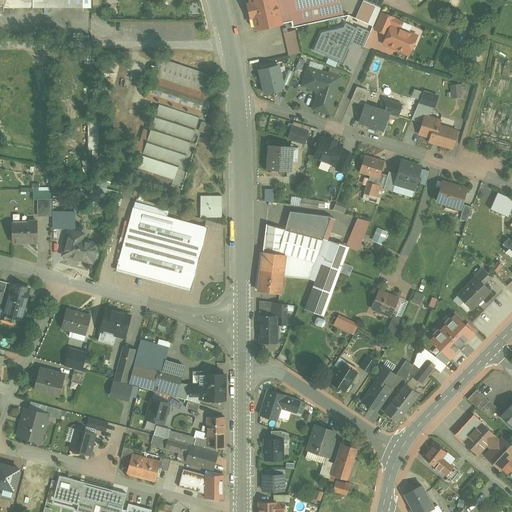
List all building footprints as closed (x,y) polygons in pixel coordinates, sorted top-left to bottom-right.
[(246,0),(253,27),(256,30),(282,24),(280,14),(276,0),(246,0)] [(276,0),(280,14),(339,1),(339,0),(276,0)] [(376,5),(364,0),(356,18),(368,23),(376,5)] [(280,14),(282,24),(291,22),(293,28),(343,17),(339,1),(280,14)] [(403,22),(382,13),(379,19),(390,23),(386,34),(388,35),(384,43),(409,54),(414,44),(413,41),(415,35),(400,29),(403,22)] [(390,23),(379,19),(375,29),(386,34),(390,23)] [(355,34),(329,22),(324,32),(325,32),(321,41),(334,47),(330,57),(331,57),(344,63),(352,47),(349,46),(355,34)] [(372,28),(360,23),(352,41),(364,46),(372,28)] [(296,30),(284,33),(289,56),(301,53),(296,30)] [(125,52),(101,51),(101,57),(124,59),(125,52)] [(212,76),(158,58),(152,75),(207,93),(212,76)] [(300,58),(297,69),(303,70),(306,60),(300,58)] [(339,77),(309,68),(308,69),(306,70),(305,74),(306,76),(306,77),(309,78),(306,86),(316,89),(319,94),(316,103),(331,108),(336,91),(335,91),(339,77)] [(278,70),(259,73),(262,96),(282,93),(278,70)] [(141,72),(131,105),(142,108),(152,75),(141,72)] [(207,93),(152,75),(142,108),(151,112),(149,118),(154,120),(150,132),(144,130),(141,138),(148,140),(146,144),(141,161),(139,168),(135,180),(180,194),(211,101),(213,96),(213,95),(207,93)] [(464,97),(463,84),(451,84),(451,98),(464,97)] [(368,90),(357,86),(351,101),(363,105),(368,90)] [(415,89),(413,97),(422,99),(424,92),(415,89)] [(380,110),(365,105),(360,122),(370,125),(369,128),(376,130),(377,128),(384,130),(389,114),(398,117),(399,116),(398,116),(402,104),(393,101),(395,96),(385,93),(380,110)] [(331,108),(316,103),(314,109),(329,114),(331,108)] [(432,107),(419,103),(412,120),(423,123),(425,116),(429,117),(432,107)] [(89,117),(89,150),(100,150),(100,116),(89,117)] [(458,130),(439,125),(441,120),(429,117),(425,116),(423,123),(420,134),(431,138),(430,142),(452,149),(458,130)] [(310,127),(294,122),(289,138),(305,143),(310,127)] [(336,141),(329,139),(328,141),(322,138),(315,157),(335,164),(342,146),(335,143),(336,141)] [(136,141),(130,158),(141,161),(146,144),(136,141)] [(292,147),(270,145),(268,169),(290,171),(291,170),(288,170),(289,147),(292,147)] [(354,156),(343,152),(336,169),(348,173),(354,156)] [(384,162),(365,156),(360,172),(371,175),(369,182),(377,184),(379,178),(380,178),(384,162)] [(410,170),(398,166),(392,186),(404,189),(410,170)] [(421,173),(410,170),(404,189),(415,192),(421,173)] [(395,176),(388,174),(384,186),(392,188),(395,176)] [(377,184),(369,182),(365,193),(374,196),(377,184)] [(466,189),(443,182),(437,202),(461,209),(466,189)] [(385,187),(377,184),(374,196),(381,198),(385,187)] [(425,186),(418,184),(415,195),(422,197),(425,186)] [(62,187),(54,187),(54,207),(62,207),(62,187)] [(266,189),(266,201),(275,201),(275,189),(266,189)] [(222,196),(201,196),(201,203),(197,203),(197,208),(201,208),(201,217),(222,217),(222,196)] [(52,198),(38,198),(38,215),(52,215),(52,216),(52,210),(52,198)] [(292,198),(292,206),(325,208),(325,200),(292,198)] [(345,213),(348,205),(337,202),(335,210),(345,213)] [(473,207),(465,205),(460,219),(467,221),(473,207)] [(206,227),(133,207),(117,268),(189,288),(206,227)] [(68,214),(52,210),(52,216),(52,226),(64,230),(68,214)] [(332,216),(290,211),(286,229),(289,230),(283,275),(283,276),(309,279),(332,216)] [(347,246),(359,251),(371,222),(358,217),(347,246)] [(29,221),(29,224),(13,224),(13,242),(38,242),(38,221),(29,221)] [(286,229),(267,224),(258,291),(281,294),(283,276),(283,275),(289,230),(286,229)] [(373,241),(385,245),(389,231),(377,227),(373,241)] [(82,234),(70,230),(63,255),(93,262),(97,244),(80,240),(82,234)] [(343,266),(324,259),(305,309),(324,316),(343,266)] [(499,262),(492,270),(496,273),(503,265),(499,262)] [(343,273),(351,275),(353,267),(345,265),(343,273)] [(490,277),(481,268),(475,275),(477,277),(477,276),(484,283),(490,277)] [(477,277),(458,295),(472,309),(491,291),(484,283),(477,276),(477,277)] [(30,288),(13,284),(5,315),(22,319),(25,310),(24,310),(30,288)] [(398,299),(379,291),(373,307),(374,308),(375,310),(381,313),(384,312),(391,315),(398,299)] [(424,296),(416,292),(413,299),(421,302),(424,296)] [(286,304),(270,302),(260,301),(260,317),(278,316),(278,324),(286,324),(286,308),(287,307),(286,307),(286,304)] [(91,315),(67,309),(62,328),(71,331),(72,329),(86,333),(86,334),(86,335),(91,315)] [(120,313),(108,310),(108,309),(107,309),(102,330),(103,328),(117,332),(116,334),(125,336),(130,315),(121,313),(120,313)] [(395,313),(388,329),(395,333),(402,316),(395,313)] [(430,338),(450,358),(474,334),(454,314),(430,338)] [(278,316),(260,317),(260,343),(278,342),(278,324),(278,316)] [(325,320),(319,317),(317,319),(315,323),(316,325),(322,327),(325,326),(326,322),(325,320)] [(357,326),(339,318),(335,325),(353,334),(357,326)] [(168,348),(140,341),(137,353),(138,353),(134,366),(161,373),(162,373),(166,361),(165,360),(168,348)] [(81,345),(76,361),(72,360),(70,368),(75,369),(82,371),(88,347),(81,345)] [(439,359),(421,345),(418,352),(426,359),(427,359),(434,365),(439,359)] [(137,349),(124,346),(118,370),(130,374),(137,349)] [(418,352),(414,363),(420,368),(426,359),(418,352)] [(376,362),(368,357),(361,367),(370,373),(376,362)] [(420,368),(413,376),(423,383),(436,367),(434,365),(427,359),(426,359),(420,368)] [(406,360),(396,374),(407,381),(413,365),(406,360)] [(345,365),(343,364),(331,382),(345,390),(357,372),(356,372),(358,369),(347,363),(345,365)] [(161,373),(134,366),(130,382),(153,388),(153,390),(176,397),(180,383),(160,377),(161,373)] [(377,381),(363,402),(378,411),(392,389),(389,387),(396,377),(392,375),(392,372),(383,366),(375,379),(377,381)] [(49,370),(40,368),(34,389),(60,396),(63,385),(61,384),(64,375),(49,371),(49,370)] [(82,371),(75,369),(71,381),(83,384),(87,372),(82,371)] [(225,375),(205,374),(205,385),(197,385),(190,385),(190,393),(190,394),(190,395),(200,395),(200,399),(205,399),(206,399),(206,398),(213,398),(213,400),(225,400),(225,389),(224,389),(224,375),(225,375)] [(205,374),(197,375),(197,385),(205,385),(205,374)] [(406,384),(385,412),(397,422),(419,394),(406,384)] [(490,401),(478,389),(468,399),(481,410),(490,401)] [(286,395),(269,390),(260,415),(261,415),(278,421),(281,408),(285,396),(286,395)] [(301,401),(285,396),(281,408),(297,413),(301,401)] [(146,418),(164,423),(170,404),(152,399),(146,418)] [(200,403),(188,400),(184,415),(196,418),(200,403)] [(490,401),(481,410),(490,418),(499,409),(490,400),(490,401)] [(511,404),(501,415),(502,416),(503,414),(509,420),(508,420),(511,424),(511,404)] [(62,410),(46,406),(45,411),(51,413),(50,416),(60,419),(62,410)] [(49,414),(26,408),(18,436),(41,442),(49,414)] [(107,422),(90,417),(88,426),(105,431),(107,422)] [(225,417),(208,417),(208,438),(205,438),(205,440),(196,437),(194,446),(217,453),(218,447),(223,448),(224,448),(224,440),(225,440),(225,417)] [(478,455),(487,445),(491,449),(485,456),(501,471),(503,469),(508,463),(511,458),(511,444),(503,436),(500,440),(495,436),(496,435),(481,422),(463,441),(478,455)] [(335,431),(316,425),(308,450),(326,456),(327,453),(331,454),(334,443),(332,442),(335,431)] [(170,430),(156,427),(154,435),(168,439),(170,430)] [(95,434),(78,430),(75,440),(73,441),(71,449),(90,454),(95,434)] [(196,437),(170,430),(168,439),(194,446),(196,437)] [(272,439),(283,439),(289,439),(289,431),(272,431),(272,439)] [(154,435),(152,443),(166,447),(168,439),(154,435)] [(194,446),(168,439),(166,447),(166,448),(180,452),(189,455),(187,462),(213,469),(217,453),(194,446)] [(272,439),(266,439),(266,462),(283,461),(283,439),(272,439)] [(448,453),(435,442),(423,457),(436,467),(447,475),(454,467),(443,457),(448,453)] [(134,450),(124,447),(121,458),(131,461),(132,455),(133,455),(134,450)] [(189,455),(180,452),(178,458),(187,462),(189,455)] [(133,455),(132,455),(131,461),(127,473),(141,476),(146,459),(133,455)] [(326,456),(320,475),(330,478),(334,465),(334,463),(329,461),(330,457),(326,456)] [(171,459),(161,457),(160,462),(160,463),(159,468),(168,471),(171,459)] [(160,462),(146,459),(141,476),(155,480),(159,468),(160,463),(160,462)] [(19,469),(0,463),(0,489),(3,490),(3,488),(13,490),(19,469)] [(508,473),(511,468),(511,466),(508,463),(503,469),(508,473)] [(454,467),(447,475),(452,480),(460,471),(454,467)] [(187,472),(181,470),(178,481),(184,483),(185,483),(187,472)] [(202,476),(187,472),(185,483),(184,483),(183,488),(206,495),(206,485),(200,483),(202,476)] [(224,474),(206,474),(206,485),(206,495),(206,498),(224,498),(224,474)] [(284,474),(264,475),(265,493),(285,492),(284,474)] [(76,511),(81,511),(121,511),(122,509),(108,505),(112,492),(84,484),(83,486),(74,483),(75,480),(59,476),(53,498),(69,502),(70,496),(80,498),(76,511)] [(338,480),(334,491),(350,497),(354,485),(338,480)] [(421,485),(405,494),(413,509),(410,510),(410,511),(425,511),(427,511),(434,508),(433,508),(421,485)] [(277,502),(259,502),(258,511),(276,511),(277,510),(277,509),(277,502)] [(126,510),(122,509),(121,511),(150,511),(152,510),(128,503),(126,510)]
